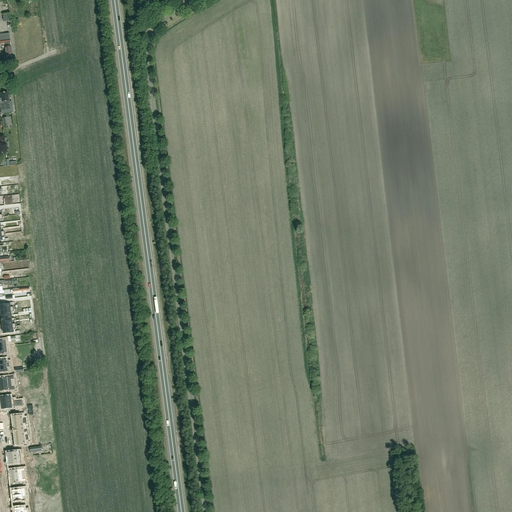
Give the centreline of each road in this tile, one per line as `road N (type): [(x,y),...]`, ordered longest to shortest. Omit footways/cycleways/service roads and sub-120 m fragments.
road 1 (unclassified): [(206,511),(147,63),(151,33),(188,0)]
road 2 (trunk): [(181,511),(113,0)]
